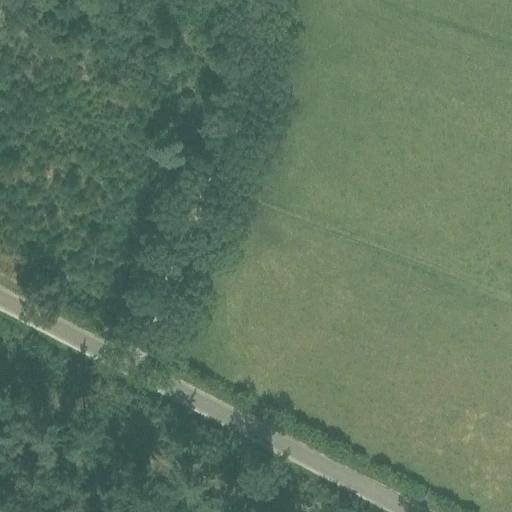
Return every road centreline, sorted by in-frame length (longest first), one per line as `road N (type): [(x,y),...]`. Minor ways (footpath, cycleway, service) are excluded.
road 1 (unclassified): [(413,511),(0,295)]
road 2 (track): [(124,359),(241,107),(255,51),(254,0)]
